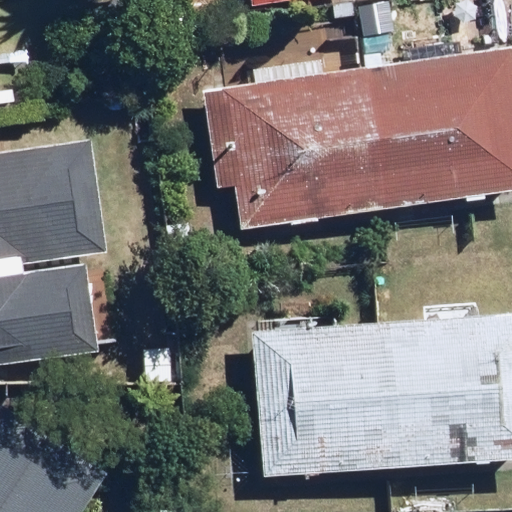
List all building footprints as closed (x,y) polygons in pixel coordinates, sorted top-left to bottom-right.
[(250,0),(252,12),(342,0),(250,0)] [(511,42),(205,83),(219,194),(246,191),(250,227),(511,192),(511,42)] [(0,357),(81,347),(70,269),(91,266),(73,136),(0,146),(0,357)] [(511,297),(246,318),(257,474),(511,455),(511,297)] [(0,511),(79,511),(109,469),(0,394),(0,511)]
